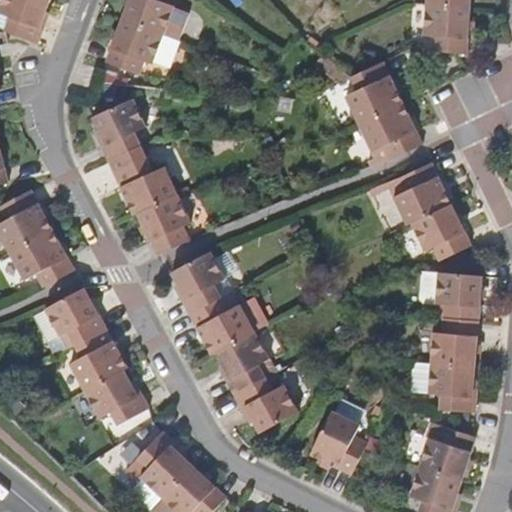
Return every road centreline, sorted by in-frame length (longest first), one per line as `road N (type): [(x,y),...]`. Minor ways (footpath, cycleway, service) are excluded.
road 1 (residential): [(93,0),(77,32),(58,132),(148,333),(215,442),(330,511)]
road 2 (residential): [(511,232),(455,111),(511,84)]
